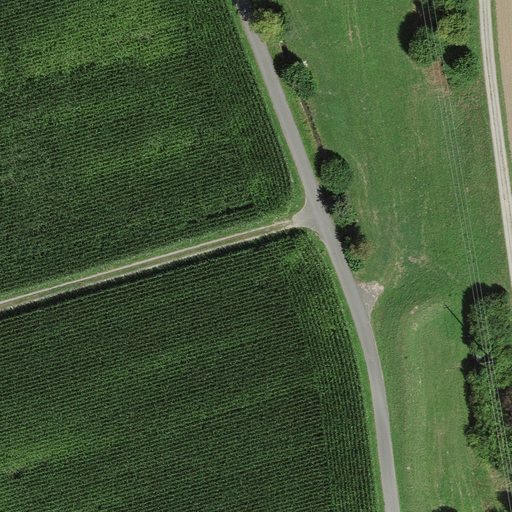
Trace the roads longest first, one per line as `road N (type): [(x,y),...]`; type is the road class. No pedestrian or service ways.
road 1 (track): [(243,0),(317,214),(360,302),(394,511)]
road 2 (track): [(317,214),(0,306)]
road 3 (track): [(511,220),(487,0)]
